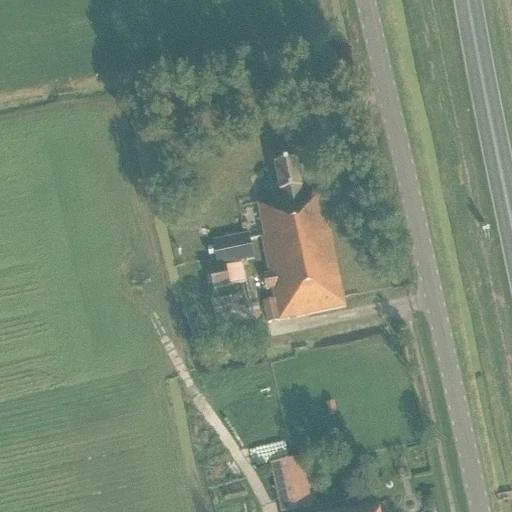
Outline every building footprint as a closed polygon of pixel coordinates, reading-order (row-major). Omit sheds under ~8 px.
[(296,160),(274,164),(279,192),(280,191),(281,197),(254,202),(274,300),(263,302),(267,323),(344,307),(321,195),(302,199),(300,187),(301,187),(296,160)] [(254,259),(248,234),(212,242),(217,266),(254,259)] [(245,282),(242,263),(209,269),(213,288),(245,282)] [(301,458),(270,464),(279,511),(280,511),(310,506),(301,458)] [(359,509),(345,511),(343,511),(343,509),(329,511),(378,511),(376,502),(358,506),(359,509)]
